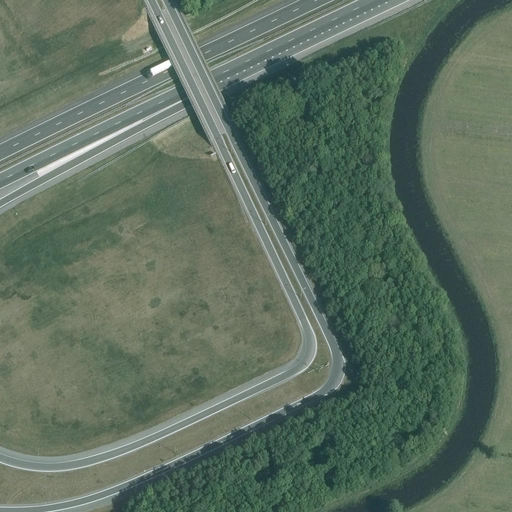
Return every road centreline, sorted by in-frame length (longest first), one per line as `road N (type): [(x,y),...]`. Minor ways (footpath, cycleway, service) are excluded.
road 1 (motorway): [(46,511),(97,500),(329,389),(336,353),(313,305)]
road 2 (motorway): [(300,315),(310,355),(285,375),(91,461),(50,467),(0,458)]
road 3 (motorway): [(316,0),(0,154)]
road 4 (primary): [(150,0),(300,315)]
road 5 (primary): [(313,305),(166,0)]
road 6 (motorway): [(0,205),(214,78)]
road 7 (motorway): [(0,181),(214,78)]
road 8 (motorway): [(214,78),(377,0)]
